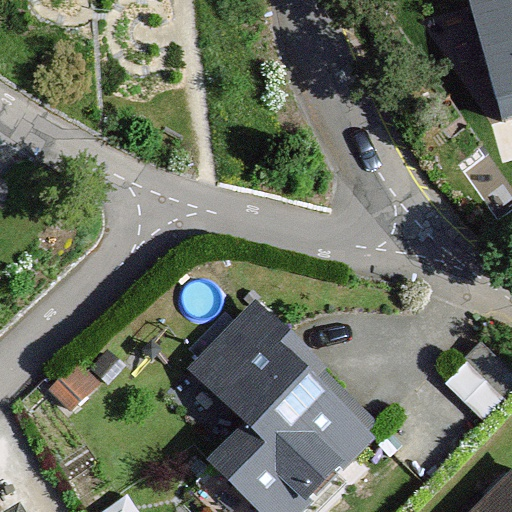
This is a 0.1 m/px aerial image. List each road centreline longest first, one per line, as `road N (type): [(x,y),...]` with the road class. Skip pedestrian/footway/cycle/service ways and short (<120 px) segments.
road 1 (residential): [(306,0),(305,33),(452,268)]
road 2 (residential): [(195,204),(0,408)]
road 3 (residential): [(195,204),(452,268)]
road 4 (residential): [(0,97),(195,204)]
